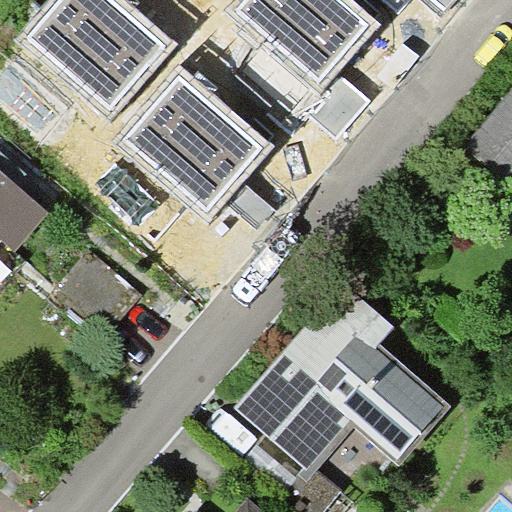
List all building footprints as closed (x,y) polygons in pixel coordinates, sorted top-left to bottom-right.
[(167,45),(113,0),(63,0),(30,41),(112,110),(167,45)] [(370,23),(341,0),(248,0),(232,19),(315,88),(370,23)] [(263,147),(181,78),(126,143),(209,212),(263,147)] [(511,105),(472,152),(511,186),(511,105)] [(0,289),(55,223),(0,177),(0,289)] [(355,277),(241,406),(346,499),(461,370),(355,277)] [(261,511),(233,485),(206,511),(261,511)]
